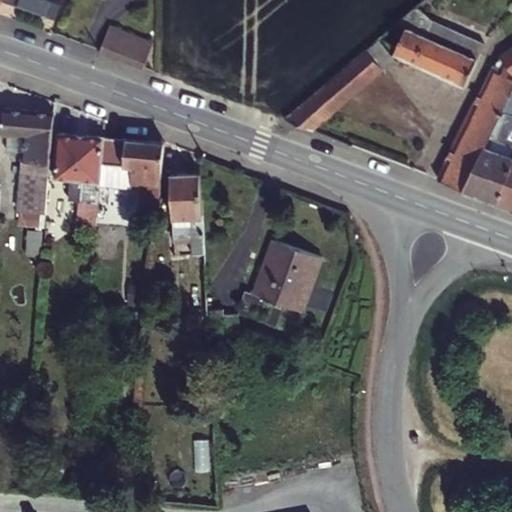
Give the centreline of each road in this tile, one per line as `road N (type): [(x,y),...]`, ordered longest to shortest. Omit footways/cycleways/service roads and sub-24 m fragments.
road 1 (tertiary): [(404,200),(0,51)]
road 2 (unclassified): [(401,327),(386,398),(399,511)]
road 3 (unclassified): [(404,200),(397,229),(401,327)]
road 4 (unclassified): [(401,327),(476,227)]
